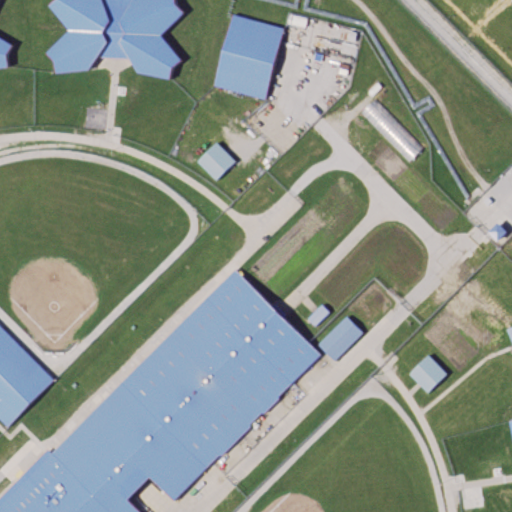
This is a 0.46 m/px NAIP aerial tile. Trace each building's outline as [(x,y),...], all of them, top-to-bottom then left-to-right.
[(0,0),(1,0),(0,3),(0,34),(14,43),(8,54),(9,66),(0,67),(0,0)] [(58,71),(58,60),(50,52),(72,30),(51,5),(57,0),(176,0),(177,4),(186,13),(163,35),(183,59),(173,66),(170,78),(138,72),(131,58),(115,58),(101,57),(91,68),(58,71)] [(214,85),(234,12),(285,26),(265,99),(214,85)] [(360,112),(377,96),(423,144),(406,161),(360,112)] [(198,159),(216,141),(236,161),(217,179),(198,159)] [(489,232),(496,225),(503,231),(496,239),(489,232)] [(0,511),(0,495),(48,448),(53,454),(236,272),(317,354),(174,495),(152,473),(127,498),(141,511),(0,511)] [(305,318),(320,302),(329,310),(314,326),(305,318)] [(317,343),(344,315),(361,332),(334,360),(317,343)] [(0,416),(0,325),(53,379),(8,424),(0,416)] [(408,372),(426,354),(445,373),(427,391),(417,381),(408,372)]
